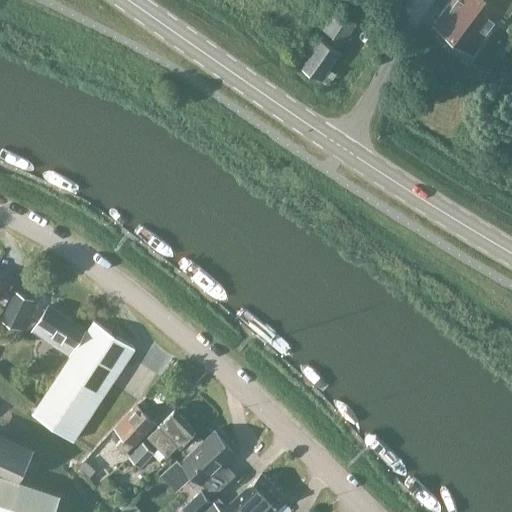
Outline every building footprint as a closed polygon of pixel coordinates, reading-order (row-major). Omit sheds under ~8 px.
[(508,14),(511,8),(511,0),(450,0),(434,22),(437,25),(437,29),(443,34),(448,33),(458,40),(458,45),(465,50),(469,49),(472,51),(503,10),(508,14)] [(322,29),(344,43),(357,21),(335,8),(322,29)] [(327,84),(334,73),(328,68),(340,51),(317,36),(298,65),(327,84)] [(511,93),(511,73),(497,71),(496,75),(483,74),(481,90),(497,92),(497,91),(511,93)] [(1,320),(18,328),(32,298),(15,290),(1,320)] [(3,292),(0,298),(0,301),(5,304),(9,296),(3,292)] [(86,330),(75,323),(47,305),(31,331),(58,349),(69,356),(31,413),(72,440),(133,347),(93,320),(86,330)] [(124,453),(132,444),(153,421),(136,404),(114,427),(123,436),(115,445),(124,453)] [(174,410),(147,437),(165,456),(193,430),(174,410)] [(214,428),(180,460),(189,470),(187,472),(184,477),(190,484),(193,484),(197,480),(201,484),(202,483),(213,494),(235,473),(224,461),(235,451),(214,428)] [(0,511),(53,511),(60,493),(18,479),(34,446),(0,430),(0,511)] [(152,454),(152,452),(142,442),(129,455),(139,466),(152,454)] [(88,477),(94,471),(85,461),(78,467),(88,477)] [(200,511),(233,511),(234,511),(266,511),(268,510),(269,510),(283,496),(266,479),(260,473),(222,510),(212,501),(200,511)] [(186,511),(200,511),(212,501),(201,488),(182,507),(186,511)] [(129,497),(119,505),(125,511),(127,511),(136,504),(129,497)]
